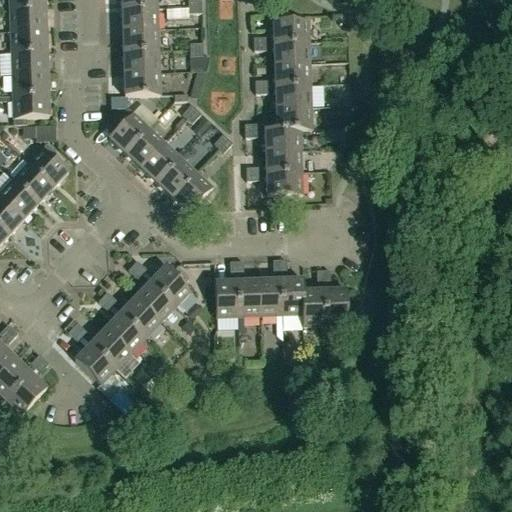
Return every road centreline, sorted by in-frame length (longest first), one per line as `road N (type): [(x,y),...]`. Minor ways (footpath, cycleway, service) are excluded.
road 1 (residential): [(134,199),(73,142),(71,82),(90,46),(88,0)]
road 2 (residential): [(328,239),(187,249),(134,199)]
road 3 (residential): [(134,199),(21,317)]
